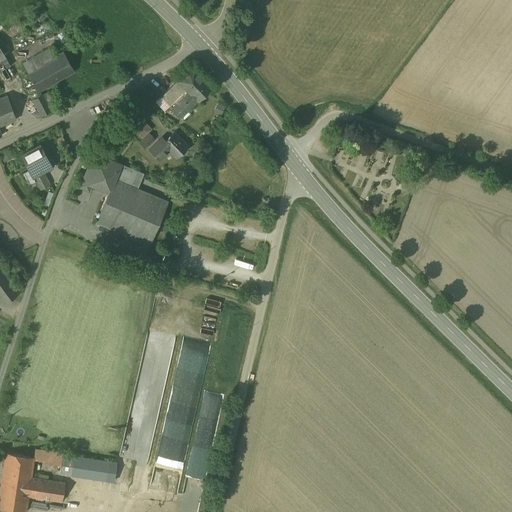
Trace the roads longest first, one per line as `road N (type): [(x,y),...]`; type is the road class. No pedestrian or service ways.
road 1 (unclassified): [(296,165),(213,511)]
road 2 (secondary): [(511,391),(335,215),(296,165)]
road 3 (unclassified): [(296,165),(322,123),(339,113),(511,173)]
road 4 (residential): [(81,149),(0,382)]
road 5 (secondary): [(296,165),(201,43)]
